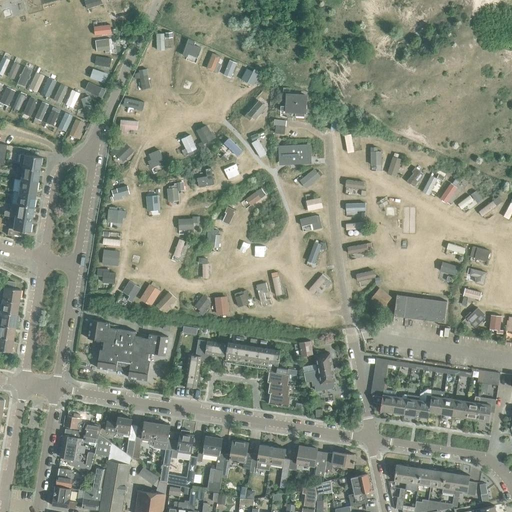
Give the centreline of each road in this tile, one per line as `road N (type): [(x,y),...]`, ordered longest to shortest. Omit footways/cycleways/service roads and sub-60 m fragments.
road 1 (residential): [(59,391),(370,438)]
road 2 (residential): [(97,135),(53,189),(44,260)]
road 3 (residential): [(81,266),(97,135)]
road 4 (residential): [(24,384),(4,511)]
road 5 (residential): [(59,391),(81,266)]
road 6 (residential): [(97,135),(150,20)]
road 7 (residential): [(44,260),(24,384)]
road 8 (residential): [(370,438),(492,462)]
road 9 (residential): [(36,511),(59,391)]
